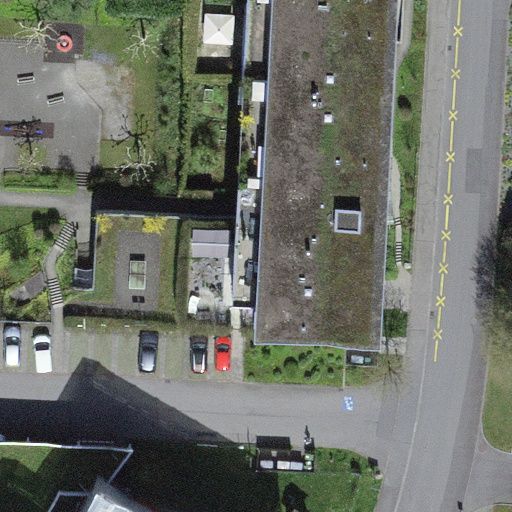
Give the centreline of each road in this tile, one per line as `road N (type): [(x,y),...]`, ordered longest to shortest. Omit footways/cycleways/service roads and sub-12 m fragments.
road 1 (residential): [(447,442),(0,411)]
road 2 (residential): [(483,0),(470,296),(447,442)]
